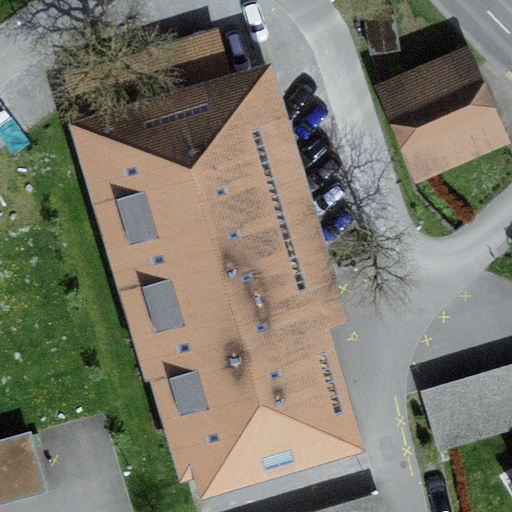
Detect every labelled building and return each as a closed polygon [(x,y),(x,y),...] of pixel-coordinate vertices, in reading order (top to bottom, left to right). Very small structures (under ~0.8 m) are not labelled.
[(398,2),(368,6),(373,53),(403,49),(398,2)] [(103,111),(215,470),(339,432),(303,315),(308,313),(304,301),(232,71),(103,111)] [(462,78),(400,103),(422,160),(485,135),(462,78)] [(0,509),(51,497),(37,441),(0,450),(0,509)] [(382,511),(377,493),(313,511),(382,511)]
